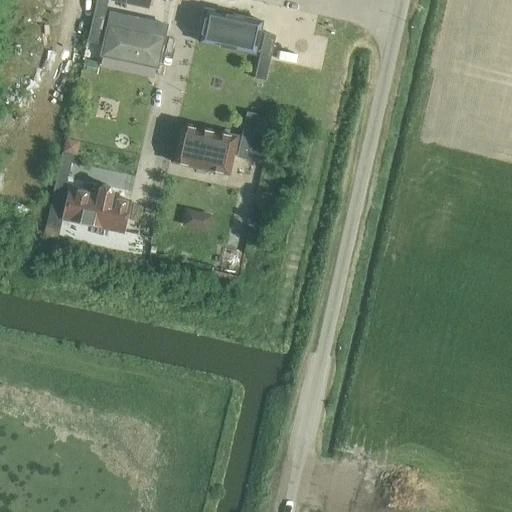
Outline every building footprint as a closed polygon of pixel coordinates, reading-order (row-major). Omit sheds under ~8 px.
[(106,0),(95,0),(87,39),(98,41),(106,0)] [(199,36),(255,48),(262,16),(206,3),(199,36)] [(100,54),(160,66),(168,27),(169,21),(109,9),(100,54)] [(254,77),(265,79),(275,33),(264,31),(254,77)] [(236,156),(247,159),(257,112),(246,109),(236,156)] [(170,158),(230,172),(240,132),(180,118),(170,158)] [(16,146),(12,156),(33,164),(37,154),(16,146)] [(52,195),(62,197),(73,153),(62,150),(52,195)] [(65,211),(123,224),(130,195),(72,182),(65,211)] [(214,212),(215,194),(189,192),(188,210),(214,212)] [(225,256),(244,261),(252,234),(233,229),(225,256)]
